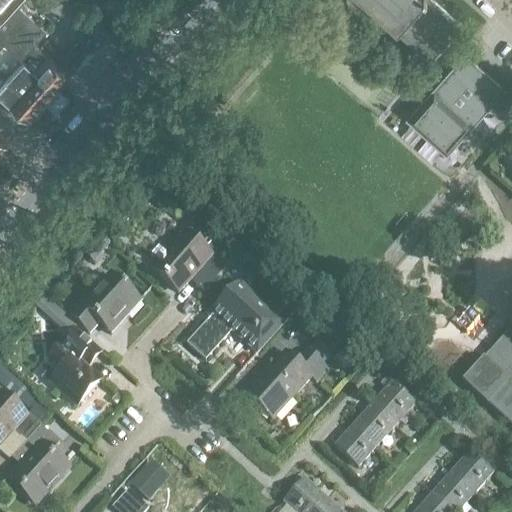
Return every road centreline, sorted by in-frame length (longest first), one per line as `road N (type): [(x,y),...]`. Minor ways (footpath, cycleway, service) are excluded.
road 1 (tertiary): [(0,232),(207,0)]
road 2 (residential): [(79,511),(163,410)]
road 3 (residential): [(163,410),(132,361),(176,310)]
